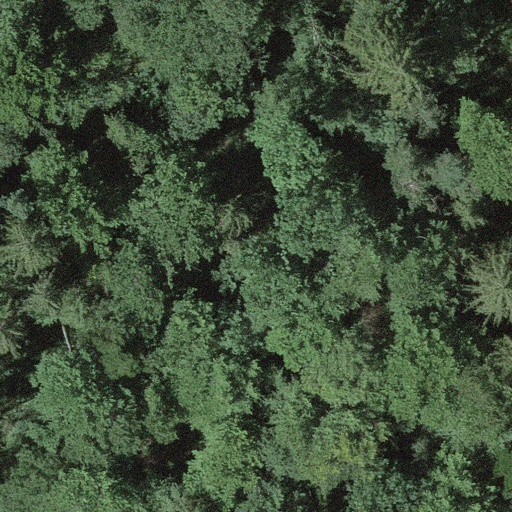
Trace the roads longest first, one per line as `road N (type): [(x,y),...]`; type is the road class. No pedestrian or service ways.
road 1 (track): [(0,479),(396,380),(511,364)]
road 2 (track): [(0,83),(279,0)]
